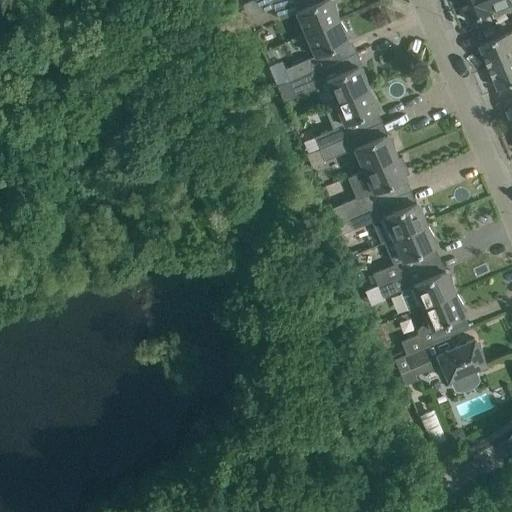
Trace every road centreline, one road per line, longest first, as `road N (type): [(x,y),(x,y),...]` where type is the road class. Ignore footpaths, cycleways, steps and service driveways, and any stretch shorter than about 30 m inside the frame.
road 1 (residential): [(511,211),(421,0)]
road 2 (unclassified): [(403,511),(511,446)]
